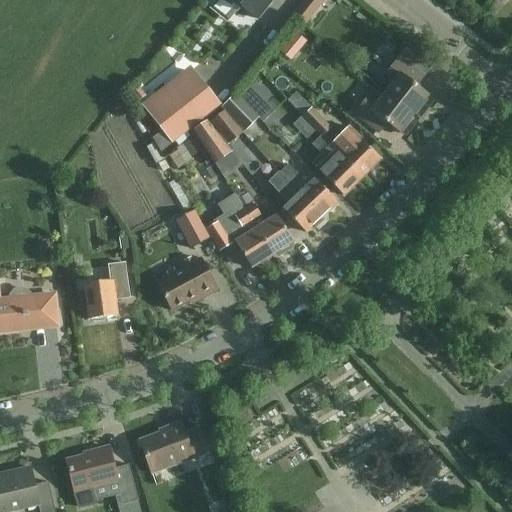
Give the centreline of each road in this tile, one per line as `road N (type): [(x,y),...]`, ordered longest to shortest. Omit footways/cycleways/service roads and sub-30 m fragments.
road 1 (residential): [(509,88),(393,215),(264,325),(136,387),(0,424)]
road 2 (unclassified): [(509,88),(401,0)]
